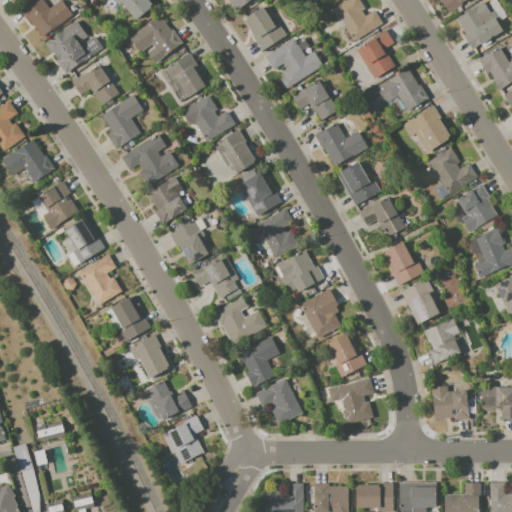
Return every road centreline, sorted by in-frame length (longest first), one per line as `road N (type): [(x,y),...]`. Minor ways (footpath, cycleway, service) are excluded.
road 1 (residential): [(405,448),(399,362),(378,312),(189,0)]
road 2 (residential): [(252,455),(145,259),(0,35)]
road 3 (residential): [(511,447),(252,455)]
road 4 (residential): [(400,0),(511,184)]
